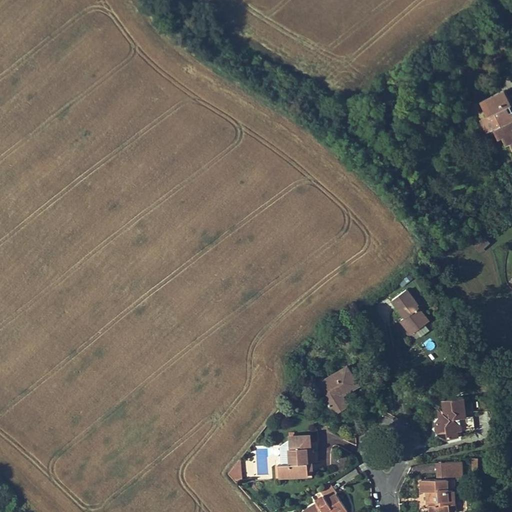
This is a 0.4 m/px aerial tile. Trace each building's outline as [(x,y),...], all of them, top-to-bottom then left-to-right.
[(511,104),(505,89),(480,100),(484,109),(485,108),(488,115),(492,114),(498,127),(494,128),(499,138),(502,137),(506,145),(510,143),(511,148),(511,113),(509,106),(511,104)] [(498,127),(492,114),(488,115),(482,118),(488,131),(494,128),(498,127)] [(404,318),(400,321),(411,336),(428,323),(416,307),(418,306),(406,291),(392,301),(404,318)] [(348,364),(316,386),(334,414),(344,407),(336,395),(349,386),(352,390),(361,384),(348,364)] [(343,395),(352,390),(349,386),(336,395),(344,407),(349,404),(343,395)] [(464,397),(443,399),(445,412),(436,422),(437,434),(446,433),(447,439),(458,438),(457,432),(468,430),(466,418),(464,397)] [(475,430),(474,417),(466,418),(468,430),(475,430)] [(310,436),(290,437),(292,464),(279,465),(280,478),(309,476),(308,464),(312,464),(311,444),(310,436)] [(429,511),(457,511),(455,477),(469,476),(467,460),(446,461),(447,478),(441,479),(421,480),(421,484),(422,492),(426,491),(427,505),(429,504),(429,511)] [(228,474),(235,482),(245,473),(238,465),(228,474)] [(327,499),(338,493),(332,483),(321,489),(324,495),(327,499)] [(302,511),(330,511),(333,510),(334,511),(346,511),(349,511),(342,500),(338,493),(327,499),(324,495),(316,500),(318,503),(302,511)]
